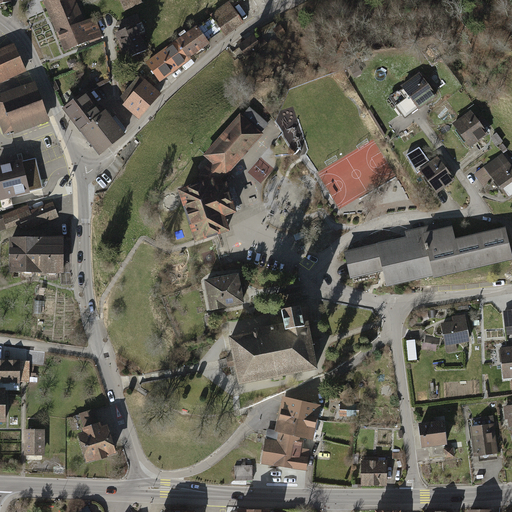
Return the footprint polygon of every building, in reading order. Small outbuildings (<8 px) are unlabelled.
[(57,35),(86,23),(76,0),(50,0),(44,3),(57,35)] [(230,3),(211,17),(225,36),(244,22),(230,3)] [(61,42),(99,26),(95,19),(86,23),(57,35),(61,42)] [(103,37),(99,26),(61,42),(65,53),(103,37)] [(140,28),(120,37),(130,62),(150,53),(140,28)] [(197,28),(147,64),(159,81),(209,45),(197,28)] [(255,37),(238,49),(246,60),(263,49),(255,37)] [(15,44),(0,51),(0,84),(27,73),(15,44)] [(420,73),(401,88),(402,89),(389,98),(405,120),(418,111),(419,112),(438,98),(420,73)] [(139,117),(158,95),(140,79),(121,101),(139,117)] [(50,123),(36,83),(0,96),(1,99),(0,99),(0,124),(4,136),(14,133),(15,136),(50,123)] [(99,155),(124,136),(105,112),(102,114),(86,93),(64,110),(99,155)] [(201,175),(204,184),(211,182),(209,178),(218,167),(226,174),(260,135),(259,133),(266,124),(250,110),(242,118),(240,117),(206,156),(212,161),(201,175)] [(487,135),(469,111),(450,125),(468,149),(487,135)] [(407,157),(418,174),(420,173),(419,172),(429,164),(420,149),(407,157)] [(511,202),(511,168),(503,157),(485,171),(511,204),(511,202)] [(456,182),(438,158),(429,164),(419,172),(420,173),(437,196),(456,182)] [(23,161),(0,166),(0,196),(1,203),(31,195),(30,193),(44,190),(36,159),(23,163),(23,161)] [(204,184),(181,192),(197,240),(227,230),(222,215),(233,212),(225,186),(214,190),(211,182),(204,184)] [(28,205),(2,216),(1,215),(0,215),(0,232),(7,230),(8,230),(21,225),(24,232),(59,218),(53,203),(31,212),(28,205)] [(422,227),(434,275),(434,277),(511,259),(511,250),(506,226),(456,238),(451,220),(422,227)] [(434,275),(422,227),(405,231),(406,236),(344,251),(350,278),(383,270),(387,286),(434,275)] [(11,256),(66,255),(65,238),(11,238),(11,256)] [(66,272),(66,255),(11,256),(11,273),(66,272)] [(237,274),(205,281),(211,310),(243,304),(237,274)] [(287,328),(229,341),(240,389),(319,372),(305,310),(284,315),(287,328)] [(453,322),(443,324),(448,354),(460,351),(458,344),(471,342),(466,315),(452,317),(453,322)] [(511,348),(502,350),(506,380),(511,378),(511,348)] [(19,362),(0,362),(0,385),(20,385),(19,362)] [(282,400),(279,413),(317,422),(321,405),(287,397),(282,396),(282,400)] [(359,403),(340,403),(340,416),(359,417),(359,403)] [(86,433),(80,435),(89,463),(118,454),(109,425),(101,428),(95,409),(80,414),(86,433)] [(313,440),(317,422),(279,413),(274,431),(290,434),(300,437),(313,440)] [(483,427),(471,428),(476,458),(500,455),(495,425),(493,425),(492,417),(482,419),(483,427)] [(444,420),(419,424),(423,448),(448,444),(444,420)] [(45,429),(23,429),(23,455),(45,455),(45,429)] [(263,450),(286,454),(290,434),(274,431),(267,429),(263,450)] [(300,437),(290,434),(286,454),(308,458),(310,449),(303,448),(304,440),(299,439),(300,437)] [(261,463),(284,467),(286,454),(263,450),(261,463)] [(308,458),(286,454),(284,467),(306,471),(308,458)] [(387,460),(361,460),(361,486),(387,486),(387,460)] [(253,465),(236,465),(236,479),(254,479),(253,465)]
